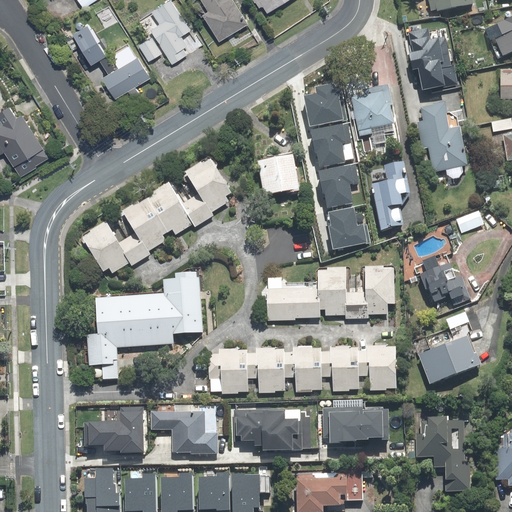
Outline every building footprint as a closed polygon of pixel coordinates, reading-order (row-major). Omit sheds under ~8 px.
[(244,22),(230,0),(203,0),(211,13),(205,17),(218,38),(244,22)] [(283,0),(260,0),(267,10),(283,0)] [(470,0),(434,0),(437,13),(472,6),(470,0)] [(183,29),(168,5),(144,19),(171,62),(185,54),(177,42),(181,40),(177,33),(183,29)] [(90,22),(75,31),(94,63),(109,54),(90,22)] [(502,39),(494,42),(501,57),(511,52),(511,23),(498,29),(502,39)] [(430,27),(410,31),(414,54),(411,54),(414,70),(420,69),(424,91),(460,84),(456,62),(451,63),(446,37),(432,40),(430,27)] [(161,54),(151,39),(140,46),(150,61),(161,54)] [(147,76),(137,60),(104,80),(115,96),(147,76)] [(511,97),(511,73),(503,73),(502,97),(511,97)] [(380,96),(352,102),(358,134),(392,127),(388,109),(383,110),(380,96)] [(6,106),(0,110),(0,151),(3,150),(17,173),(46,156),(20,116),(14,119),(6,106)] [(443,109),(422,113),(434,172),(464,166),(457,132),(448,133),(443,109)] [(511,130),(510,120),(491,124),(493,134),(511,130)] [(346,147),(313,153),(319,181),(338,178),(339,185),(352,183),(346,147)] [(289,160),(258,166),(264,196),(294,191),(289,160)] [(104,227),(83,240),(107,278),(230,199),(206,163),(184,177),(197,196),(179,208),(167,188),(123,217),(135,236),(117,247),(104,227)] [(402,166),(368,173),(380,230),(398,226),(394,208),(400,206),(397,192),(407,190),(402,166)] [(447,259),(418,270),(430,303),(447,297),(449,303),(465,297),(458,279),(455,280),(447,259)] [(317,290),(269,292),(270,317),(384,313),(384,306),(391,306),(390,270),(364,271),(364,295),(350,296),(349,271),(317,272),(317,290)] [(166,297),(97,302),(99,339),(91,340),(94,380),(115,379),(113,348),(171,344),(170,334),(201,332),(197,284),(165,286),(166,297)] [(467,325),(464,314),(445,321),(449,332),(467,325)] [(463,344),(420,360),(429,385),(473,368),(463,344)] [(245,354),(216,355),(217,393),(248,392),(248,390),(260,390),(260,392),(285,392),(285,390),(296,390),(296,392),(322,392),(322,389),(334,389),(334,391),(359,391),(359,388),(370,388),(370,390),(395,390),(395,350),(368,350),(368,354),(357,354),(357,351),(330,351),(330,354),(319,354),(319,352),(293,352),(293,355),(282,356),(282,353),(257,354),(257,357),(245,357),(245,354)] [(143,455),(142,412),(122,412),(122,425),(85,426),(86,447),(94,447),(94,449),(104,449),(104,452),(121,452),(121,456),(143,455)] [(393,413),(331,412),(331,436),(393,436),(393,413)] [(282,414),(235,415),(235,443),(254,443),(254,448),(264,447),(264,451),(299,450),(299,424),(282,425),(282,414)] [(202,415),(152,417),(153,431),(173,431),(174,455),(217,454),(216,437),(202,437),(202,415)] [(461,427),(421,426),(421,456),(435,456),(435,468),(444,468),(444,491),(470,491),(470,442),(461,442),(461,427)] [(116,467),(99,468),(99,477),(87,477),(87,503),(90,503),(90,511),(117,511),(118,506),(123,506),(123,492),(118,492),(118,484),(116,484),(116,467)] [(218,476),(202,476),(203,509),(220,509),(220,511),(231,511),(230,472),(218,472),(218,476)] [(158,473),(145,474),(146,479),(128,479),(130,511),(146,511),(157,511),(159,511),(158,473)] [(194,473),(182,474),(182,476),(164,477),(164,511),(180,511),(180,510),(195,510),(194,473)] [(262,474),(235,474),(235,511),(256,511),(256,508),(263,508),(262,474)] [(344,476),(296,477),(296,511),(319,511),(319,508),(336,508),(336,496),(344,496),(344,476)]
